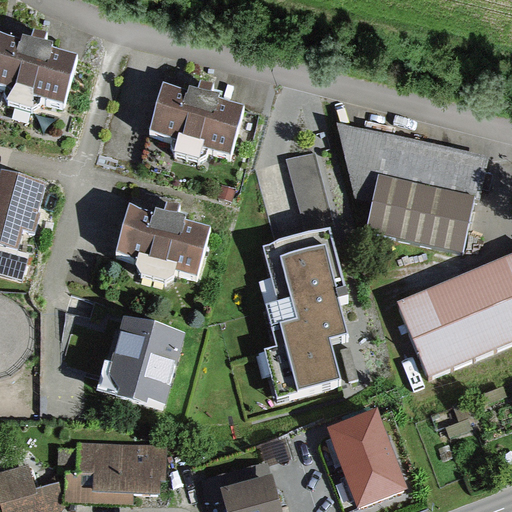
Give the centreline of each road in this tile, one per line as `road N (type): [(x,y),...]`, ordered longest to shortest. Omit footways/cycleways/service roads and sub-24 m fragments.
road 1 (residential): [(511,138),(117,27)]
road 2 (residential): [(117,27),(80,176)]
road 3 (residential): [(80,176),(49,296)]
